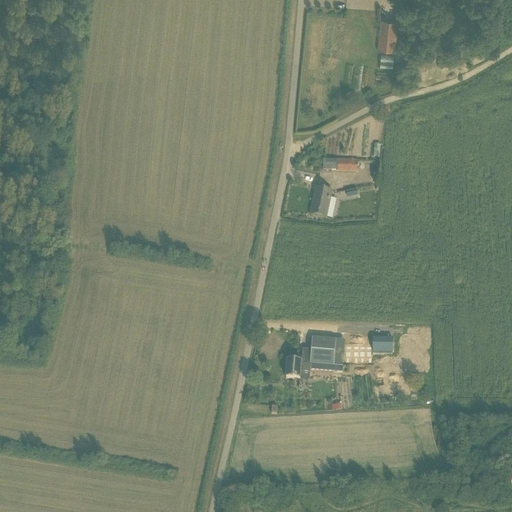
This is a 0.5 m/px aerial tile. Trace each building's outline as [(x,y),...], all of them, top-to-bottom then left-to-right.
[(397,22),(381,20),(378,50),(394,52),(397,22)] [(437,29),(451,30),(451,21),(438,21),(437,29)] [(392,68),(394,55),(382,54),(380,66),(392,68)] [(324,170),(337,171),(338,160),(325,160),(324,170)] [(327,219),(333,192),(317,189),(311,215),(327,219)] [(347,198),(358,196),(356,189),(346,191),(347,198)] [(393,339),(374,338),(373,353),(393,353),(393,339)] [(312,350),(310,364),(311,364),(311,370),(343,373),(343,366),(334,366),(337,341),(313,339),(312,350)] [(371,344),(347,342),(346,357),(370,359),(371,344)] [(303,363),(288,362),(286,379),(310,381),(311,370),(311,364),(310,364),(303,363)]
